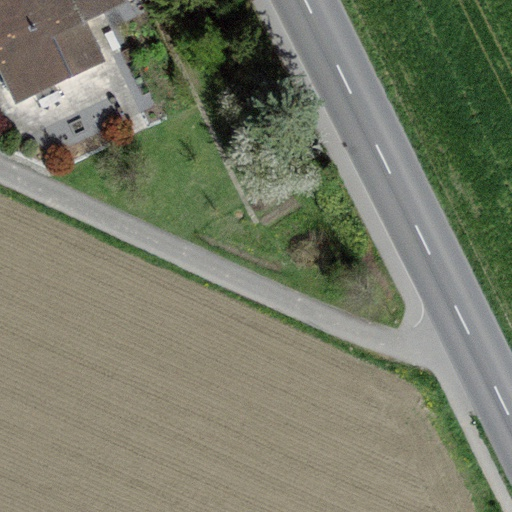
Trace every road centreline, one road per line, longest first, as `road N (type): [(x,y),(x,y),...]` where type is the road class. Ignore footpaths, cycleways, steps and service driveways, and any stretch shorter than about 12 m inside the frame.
road 1 (track): [(0,176),(478,392)]
road 2 (secondary): [(300,0),(511,457)]
